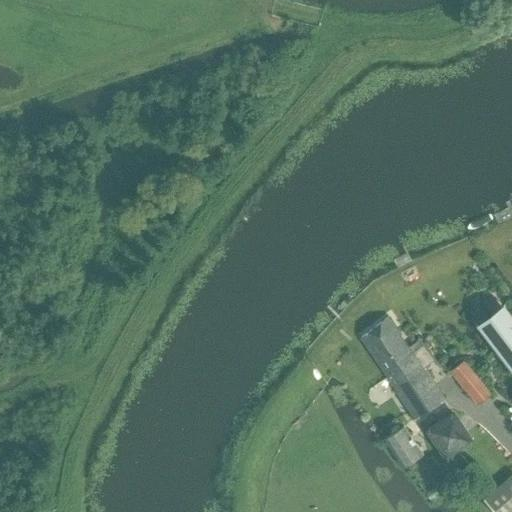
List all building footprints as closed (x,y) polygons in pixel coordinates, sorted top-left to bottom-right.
[(492,318),(483,325),(496,342),(491,346),(500,357),(505,353),(511,362),(511,322),(502,310),(492,318)] [(389,317),(361,335),(396,387),(396,390),(414,418),(444,400),(424,369),(434,361),(418,340),(407,349),(398,336),(400,334),(389,317)] [(462,361),(450,371),(477,404),(489,393),(462,361)] [(444,459),(471,442),(454,415),(426,433),(444,459)] [(403,467),(422,455),(404,426),(385,438),(403,467)] [(511,470),(483,495),(497,511),(508,511),(511,509),(511,470)]
